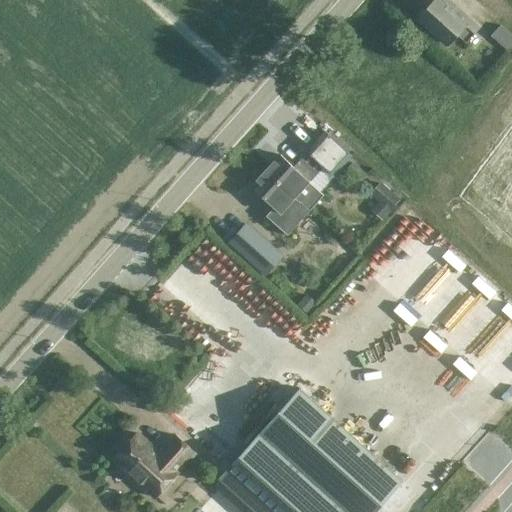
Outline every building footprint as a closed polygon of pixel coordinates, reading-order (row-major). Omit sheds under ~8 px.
[(466,43),(476,33),(466,24),(467,23),(441,0),(434,0),(419,17),(448,43),(457,34),(466,43)] [(490,35),(510,52),(511,49),(511,33),(500,24),(490,35)] [(328,170),(337,160),(316,141),(306,151),(328,170)] [(279,153),(265,169),(310,208),(323,193),(309,180),(315,173),(299,159),(293,166),(279,153)] [(359,184),(368,175),(354,163),(345,172),(359,184)] [(310,208),(265,169),(251,185),(275,206),(267,215),(288,233),(310,208)] [(391,211),(401,200),(381,181),(369,194),(377,202),(370,210),(381,220),(390,210),(391,211)] [(251,247),(235,233),(228,241),(243,255),(251,247)] [(374,511),(403,480),(298,387),(218,476),(257,511),(374,511)] [(137,432),(113,458),(155,496),(179,470),(178,469),(194,452),(174,434),(158,452),(157,451),(156,453),(151,448),(152,446),(137,432)]
